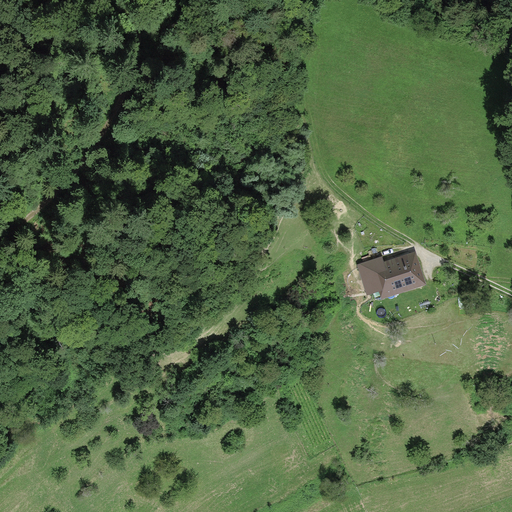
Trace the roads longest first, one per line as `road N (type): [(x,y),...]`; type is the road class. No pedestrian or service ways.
road 1 (track): [(306,0),(303,99),(210,230),(105,307),(0,358)]
road 2 (track): [(511,294),(378,222),(318,168),(276,0)]
road 3 (track): [(127,0),(135,59),(118,105),(52,194),(0,238)]
